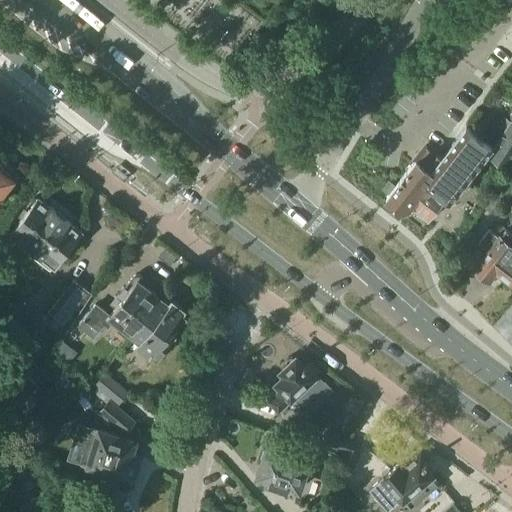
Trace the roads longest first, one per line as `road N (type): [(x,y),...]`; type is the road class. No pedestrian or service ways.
road 1 (residential): [(0,97),(511,486)]
road 2 (secondary): [(0,48),(319,297)]
road 3 (secondary): [(297,208),(40,0)]
road 4 (secondary): [(319,297),(511,439)]
road 5 (residential): [(187,511),(195,456),(251,312)]
road 6 (secondary): [(511,389),(352,256)]
road 7 (residential): [(320,172),(412,0)]
